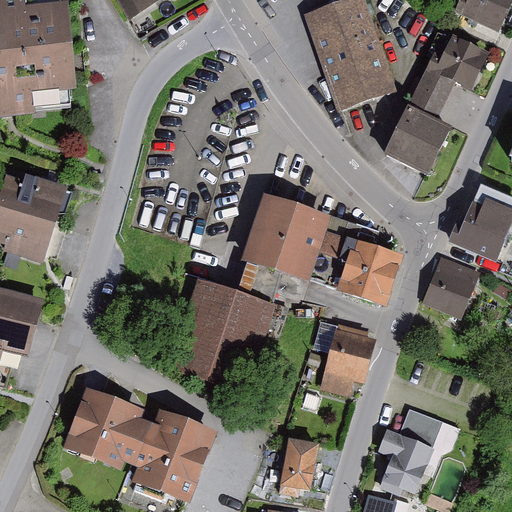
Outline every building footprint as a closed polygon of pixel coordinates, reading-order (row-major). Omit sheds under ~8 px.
[(61,0),(0,0),(0,117),(12,117),(20,116),(72,112),(70,88),(76,87),(68,0),(61,1),(61,0)] [(116,0),(129,21),(162,0),(116,0)] [(511,4),(511,0),(460,0),(455,11),(499,32),(511,4)] [(395,95),(362,3),(311,21),(343,113),(395,95)] [(490,53),(453,34),(443,55),(436,51),(409,105),(438,118),(456,83),(471,90),(490,53)] [(438,118),(409,105),(386,154),(429,174),(453,125),(438,118)] [(24,180),(0,172),(0,206),(57,225),(68,188),(26,174),(24,180)] [(511,196),(481,184),(474,199),(511,214),(511,196)] [(405,255),(375,246),(379,233),(264,196),(243,262),(389,308),(405,255)] [(511,225),(511,214),(474,199),(463,225),(457,222),(449,242),(497,262),(511,225)] [(57,225),(0,206),(0,243),(6,245),(4,252),(7,253),(3,266),(17,271),(21,259),(44,266),(57,225)] [(480,275),(442,259),(423,304),(462,319),(480,275)] [(198,280),(168,368),(246,395),(276,307),(198,280)] [(498,284),(493,293),(507,300),(511,292),(498,284)] [(0,364),(19,370),(23,356),(28,358),(43,301),(0,289),(0,364)] [(316,350),(329,354),(337,326),(325,323),(316,350)] [(374,343),(338,333),(321,393),(349,401),(354,383),(362,386),(374,343)] [(143,410),(86,388),(63,449),(123,472),(126,464),(137,468),(132,482),(190,504),(216,434),(160,413),(156,425),(140,419),(143,410)] [(410,411),(400,437),(433,450),(443,424),(410,411)] [(400,437),(387,432),(379,452),(392,457),(379,488),(400,497),(403,490),(415,495),(433,450),(400,437)] [(319,445),(290,439),(279,494),(298,498),(300,490),(310,492),(319,445)] [(368,497),(364,511),(393,511),(396,504),(368,497)]
